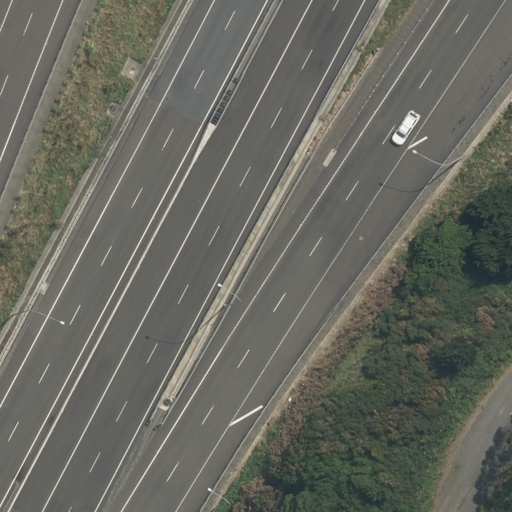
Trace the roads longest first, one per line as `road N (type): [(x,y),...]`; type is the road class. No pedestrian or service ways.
road 1 (motorway): [(472,0),(144,511)]
road 2 (motorway): [(332,0),(63,511)]
road 3 (motorway): [(0,452),(234,0)]
